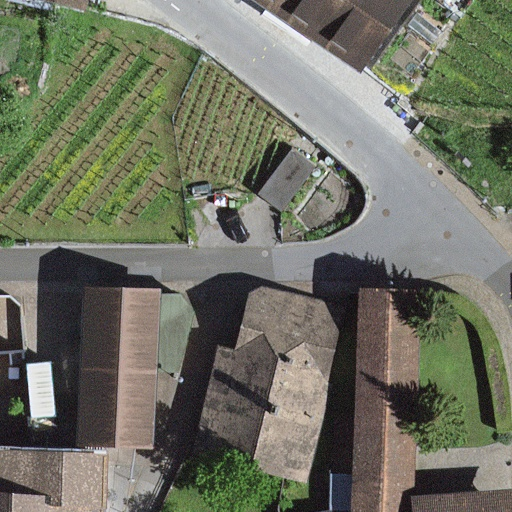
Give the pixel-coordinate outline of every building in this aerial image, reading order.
[(405,0),(268,0),(366,62),(405,0)] [(302,136),(271,183),(300,203),(331,155),(302,136)] [(250,284),(238,340),(326,359),(338,303),(250,284)] [(152,290),(78,288),(73,451),(146,453),(152,290)] [(511,511),(511,495),(415,500),(418,294),(353,294),(352,420),(329,421),(323,483),(351,482),(351,507),(332,511),(511,511)] [(217,333),(187,454),(306,484),(336,363),(326,359),(238,340),(217,333)] [(0,511),(102,511),(102,458),(0,457),(0,511)]
